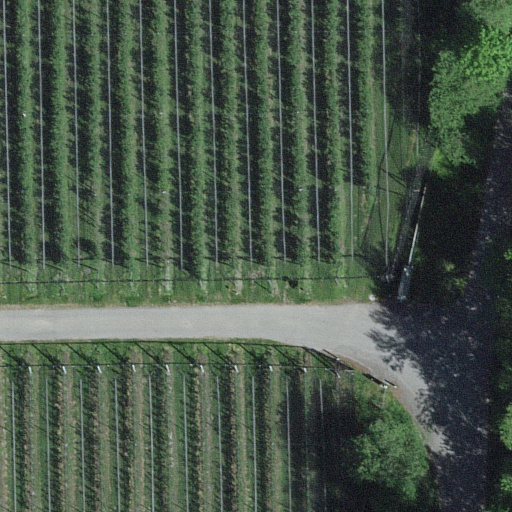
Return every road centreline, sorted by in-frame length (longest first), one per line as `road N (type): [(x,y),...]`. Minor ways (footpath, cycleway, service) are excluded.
road 1 (track): [(463,360),(292,321),(0,326)]
road 2 (track): [(461,511),(463,360),(511,107)]
